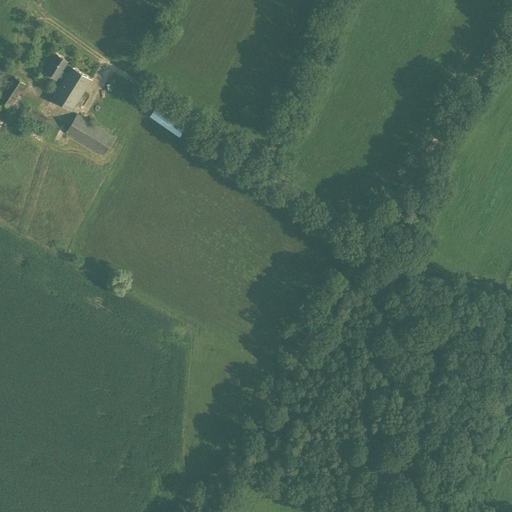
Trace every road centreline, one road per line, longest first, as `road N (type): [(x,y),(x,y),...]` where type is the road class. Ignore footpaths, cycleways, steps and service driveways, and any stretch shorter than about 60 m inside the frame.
road 1 (track): [(511,23),(197,511)]
road 2 (track): [(369,245),(427,277),(511,301)]
